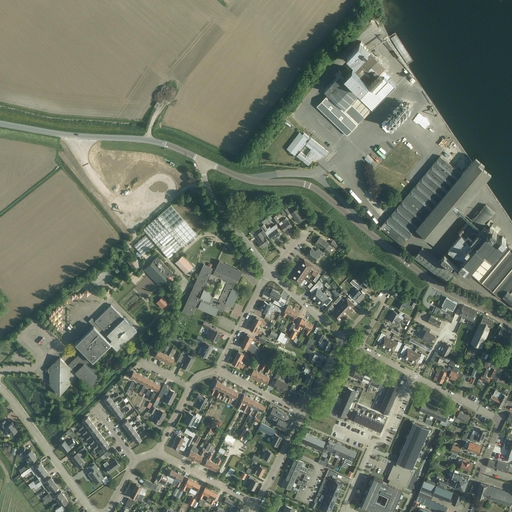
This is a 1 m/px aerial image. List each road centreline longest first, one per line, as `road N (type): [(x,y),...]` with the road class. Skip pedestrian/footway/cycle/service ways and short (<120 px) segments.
road 1 (unclassified): [(511,327),(437,286),(313,187),(250,180),(204,161)]
road 2 (unclassified): [(204,161),(147,140),(0,123)]
road 3 (residential): [(416,376),(383,440),(372,444),(343,511)]
road 4 (residential): [(93,511),(0,389)]
road 5 (residential): [(270,270),(212,200),(204,161)]
